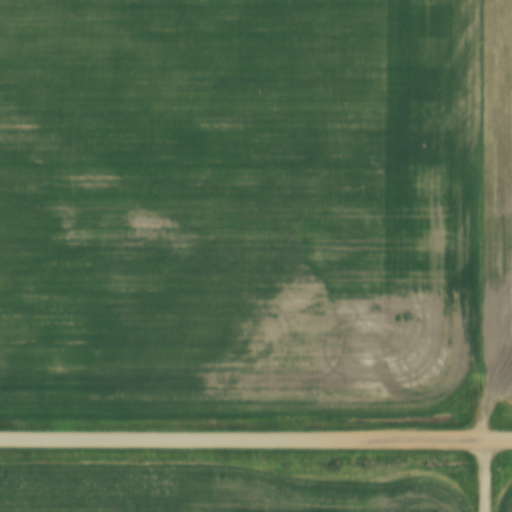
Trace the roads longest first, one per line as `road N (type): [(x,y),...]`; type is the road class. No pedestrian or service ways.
road 1 (track): [(488,0),(483,511)]
road 2 (residential): [(0,439),(511,439)]
